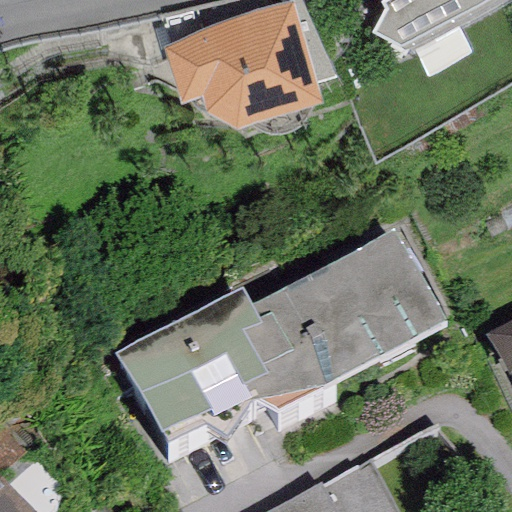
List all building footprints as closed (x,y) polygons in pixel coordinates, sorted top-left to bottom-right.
[(297,0),(249,0),(163,29),(180,75),(185,73),(186,80),(197,88),(232,103),(236,96),(320,69),(297,0)] [(377,0),(369,17),(411,38),(476,0),(377,0)] [(242,297),(115,359),(167,457),(205,438),(226,450),(248,415),(264,413),(276,423),(322,400),(446,335),(393,238),(250,311),(242,297)] [(511,329),(487,342),(510,387),(511,385),(511,329)] [(392,511),(369,464),(276,511),(392,511)] [(0,511),(25,511),(0,482),(0,511)]
